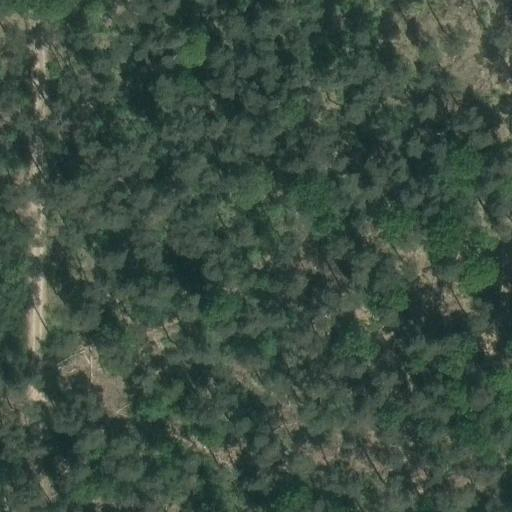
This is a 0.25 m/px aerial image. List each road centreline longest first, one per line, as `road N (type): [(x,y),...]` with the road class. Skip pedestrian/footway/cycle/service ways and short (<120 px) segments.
road 1 (track): [(15,0),(18,511)]
road 2 (track): [(511,53),(499,511)]
